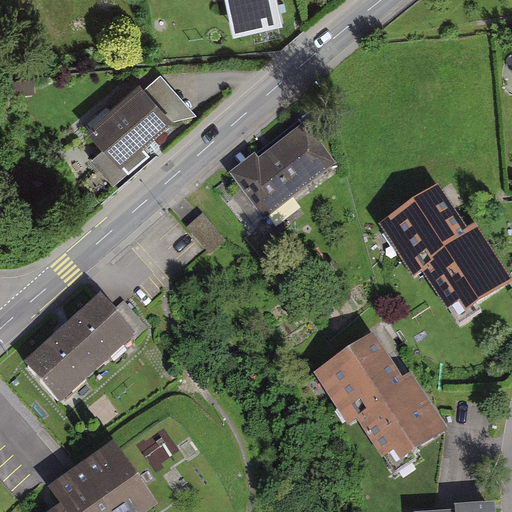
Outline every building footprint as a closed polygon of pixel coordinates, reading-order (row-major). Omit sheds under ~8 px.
[(273,0),(228,0),(236,33),(279,24),(273,0)] [(140,79),(86,127),(120,165),(174,118),(140,79)] [(255,164),(234,180),(264,219),(333,167),(307,133),(259,169),(255,164)] [(436,202),(390,231),(421,278),(428,273),(461,322),(509,290),(473,235),(463,243),(436,202)] [(203,214),(187,227),(210,254),(226,240),(203,214)] [(102,297),(28,362),(61,399),(135,333),(102,297)] [(373,338),(323,370),(353,416),(362,410),(393,458),(441,427),(406,374),(399,378),(373,338)] [(68,502),(54,511),(132,511),(152,498),(117,449),(59,490),(68,502)] [(456,511),(491,511),(491,503),(456,506),(456,511)]
